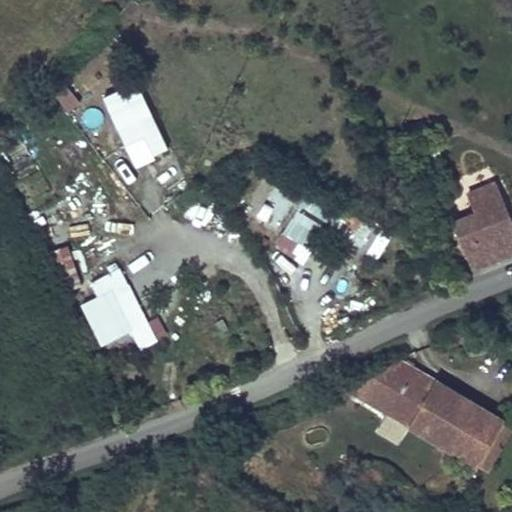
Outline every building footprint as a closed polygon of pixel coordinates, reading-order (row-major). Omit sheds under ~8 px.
[(123,144),(143,135),(151,154),(169,147),(141,79),(103,95),(123,144)] [(442,182),(424,189),(431,207),(457,196),(452,180),(443,184),(442,182)] [(511,253),(511,223),(495,183),(466,195),(474,215),(439,229),(453,263),(466,259),(470,270),(511,253)] [(256,186),(245,215),(256,219),(267,190),(256,186)] [(281,226),(276,250),(312,257),(320,219),(339,223),(343,205),(268,190),(262,222),(281,226)] [(194,193),(182,218),(205,229),(217,205),(194,193)] [(114,295),(84,310),(101,346),(132,332),(114,295)] [(462,334),(435,346),(440,356),(467,345),(462,334)] [(400,361),(351,392),(474,465),(501,421),(400,361)]
